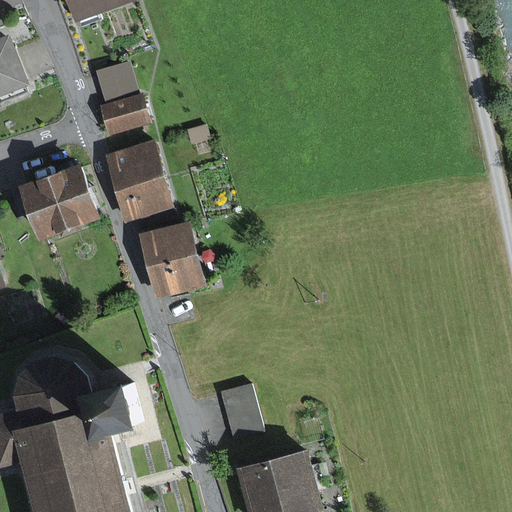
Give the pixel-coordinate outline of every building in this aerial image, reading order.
[(142,0),(69,0),(78,30),(145,11),(142,0)] [(12,52),(0,56),(0,113),(31,103),(12,52)] [(145,101),(103,112),(114,155),(156,145),(145,101)] [(168,169),(120,181),(132,225),(179,212),(168,169)] [(82,181),(26,196),(40,247),(96,233),(82,181)] [(194,232),(150,241),(163,302),(207,293),(194,232)] [(0,258),(0,295),(10,293),(0,258)] [(26,417),(0,423),(0,440),(7,465),(32,458),(46,511),(124,511),(109,452),(99,415),(91,383),(76,371),(60,366),(41,370),(27,383),(22,401),(26,417)] [(251,389),(227,394),(235,435),(260,430),(251,389)] [(134,406),(99,415),(109,452),(144,442),(134,406)] [(338,511),(322,449),(246,469),(257,511),(338,511)]
